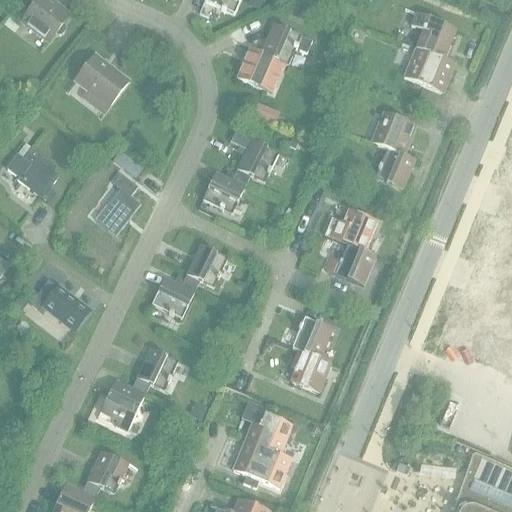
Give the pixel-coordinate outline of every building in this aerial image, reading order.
[(46,0),(39,0),(26,17),(21,23),(49,44),(55,36),(59,37),(63,34),(64,30),(63,26),(69,18),(46,0)] [(240,0),(204,0),(203,3),(233,16),(240,0)] [(415,51),(426,55),(443,62),(443,61),(455,32),(416,16),(411,28),(422,33),(415,51)] [(273,27),(260,56),(277,63),(276,64),(287,69),(295,51),(306,56),(311,43),(273,27)] [(260,56),(249,51),(236,81),(264,93),(276,64),(277,63),(260,56)] [(426,55),(415,51),(403,80),(442,96),(454,66),(443,61),(443,62),(426,55)] [(95,58),(79,78),(91,87),(86,93),(108,110),(128,84),(95,58)] [(375,147),(386,152),(387,151),(403,158),(415,128),(388,117),(375,147)] [(246,152),(234,178),(247,184),(250,179),(263,185),(277,156),(234,135),(230,144),(246,152)] [(59,178),(53,174),(56,170),(30,150),(21,161),(16,157),(6,171),(19,181),(17,183),(41,201),(59,178)] [(387,151),(386,152),(374,181),(402,193),(414,162),(403,158),(387,151)] [(234,178),(231,183),(215,175),(202,202),(231,216),(247,184),(234,178)] [(115,239),(140,207),(130,199),(137,190),(120,177),(113,186),(119,191),(95,223),(115,239)] [(363,254),(364,254),(376,225),(348,213),(345,222),(344,221),(342,225),(338,223),(330,240),(335,242),(335,243),(347,248),(347,247),(363,254)] [(347,247),(347,248),(335,277),(362,289),(375,258),(364,254),(363,254),(347,247)] [(200,248),(183,283),(197,289),(199,284),(213,290),(227,261),(200,248)] [(197,289),(183,283),(181,288),(164,280),(151,308),(181,322),(197,289)] [(89,313),(58,289),(57,290),(48,282),(30,306),(42,316),(45,312),(74,334),(89,313)] [(319,361),(320,361),(332,332),(304,320),(291,350),(297,353),(297,352),(319,361)] [(150,351),(133,386),(147,392),(149,387),(163,394),(177,364),(150,351)] [(297,352),(297,353),(290,370),(294,372),(293,375),(294,376),(290,384),(318,396),(331,366),(320,361),(319,361),(297,352)] [(147,392),(133,386),(131,392),(115,384),(102,411),(119,419),(114,428),(127,434),(147,392)] [(252,425),(245,444),(263,451),(280,458),(280,457),(292,428),(264,416),(259,428),(252,425)] [(291,462),(280,457),(280,458),(263,451),(245,444),(232,473),(278,492),(291,462)] [(101,454),(84,489),(97,496),(100,490),(113,497),(128,467),(101,454)] [(511,511),(511,476),(477,461),(474,460),(469,475),(455,511),(511,511)] [(89,511),(97,496),(84,489),(81,495),(65,487),(52,511),(89,511)]
